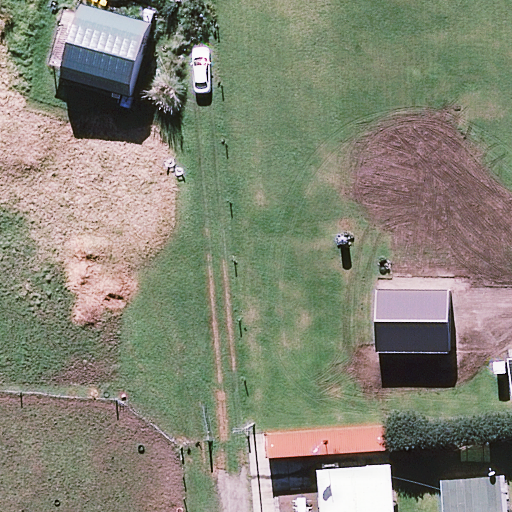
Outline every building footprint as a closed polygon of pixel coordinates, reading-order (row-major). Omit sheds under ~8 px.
[(151,23),(86,6),(71,63),(136,81),(151,23)] [(361,174),(332,174),(333,232),(362,231),(361,174)] [(271,428),(273,455),(389,450),(387,422),(271,428)] [(395,511),(393,460),(321,464),(323,511),(395,511)] [(506,511),(507,476),(449,475),(449,511),(506,511)]
